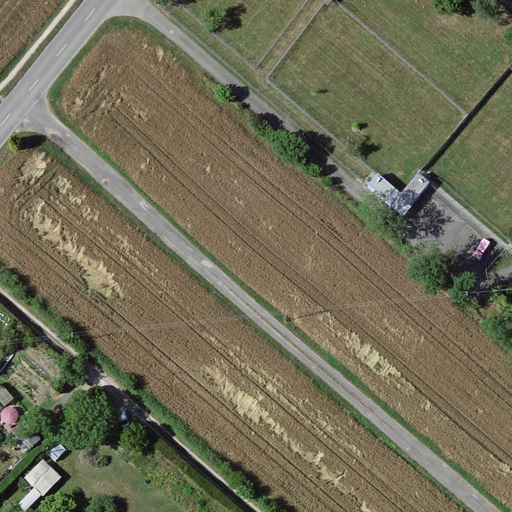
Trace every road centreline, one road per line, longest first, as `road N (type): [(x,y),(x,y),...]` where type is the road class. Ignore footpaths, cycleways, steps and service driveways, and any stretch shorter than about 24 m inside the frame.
road 1 (track): [(19,102),(485,511)]
road 2 (unclassified): [(135,0),(478,292)]
road 3 (track): [(0,293),(254,511)]
road 4 (unclassified): [(0,126),(102,0)]
